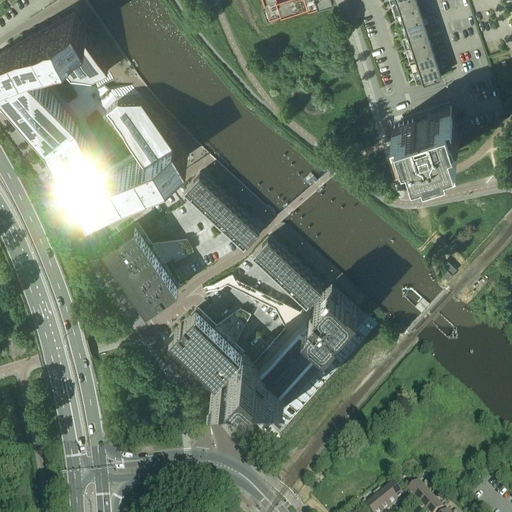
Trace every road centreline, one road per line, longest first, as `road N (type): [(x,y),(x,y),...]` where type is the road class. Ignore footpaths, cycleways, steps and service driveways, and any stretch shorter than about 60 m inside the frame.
road 1 (unclassified): [(207,413),(0,114)]
road 2 (trunk): [(100,464),(68,314),(0,160)]
road 3 (trunk): [(0,217),(41,322),(73,472)]
road 4 (residential): [(405,98),(381,107),(350,8)]
road 5 (residential): [(350,8),(371,1),(405,98)]
